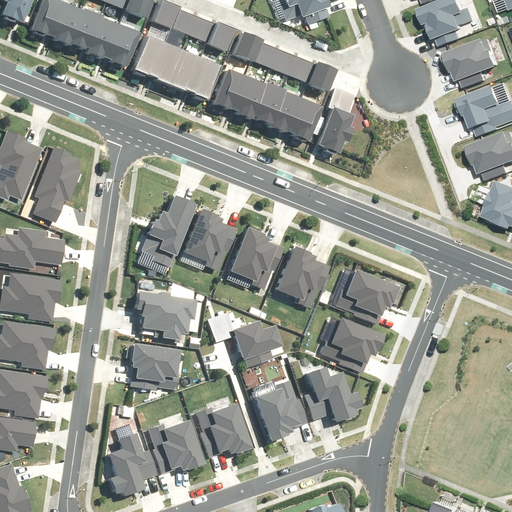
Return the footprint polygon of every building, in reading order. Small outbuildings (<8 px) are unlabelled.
[(4,0),(5,0),(0,13),(21,21),(28,0),(4,0)] [(51,0),(39,0),(28,29),(52,38),(65,5),(51,0)] [(126,0),(124,6),(122,9),(143,17),(149,0),(126,0)] [(162,0),(155,0),(148,19),(168,27),(169,25),(176,8),(177,6),(162,0)] [(283,0),(284,1),(279,3),(283,17),(296,13),(297,15),(303,13),(305,21),(325,14),(323,7),(326,6),(323,0),(283,0)] [(464,6),(462,0),(436,0),(420,5),(425,20),(428,19),(434,35),(437,34),(439,42),(459,35),(457,27),(462,25),(462,23),(474,19),(470,4),(464,6)] [(511,0),(503,0),(506,9),(511,6),(511,0)] [(65,5),(52,38),(75,47),(88,15),(65,5)] [(194,15),(176,8),(169,25),(187,32),(194,15)] [(88,15),(75,47),(99,56),(111,24),(88,15)] [(212,22),(194,15),(187,32),(205,39),(212,22)] [(213,21),(212,22),(205,39),(204,42),(224,50),(232,28),(213,21)] [(111,24),(99,56),(122,65),(135,33),(111,24)] [(239,31),(230,52),(251,60),(252,58),(258,41),(259,39),(239,31)] [(149,76),(163,43),(144,35),(131,68),(149,76)] [(491,50),(486,36),(447,50),(452,64),(455,63),(461,79),(463,78),(466,86),(486,79),(484,71),(489,69),(488,67),(501,63),(496,48),(491,50)] [(258,41),(252,58),(269,65),(276,48),(258,41)] [(168,83),(181,50),(163,43),(149,76),(168,83)] [(295,56),(276,48),(269,65),(288,73),(295,56)] [(186,90),(200,57),(181,50),(168,83),(186,90)] [(313,63),(295,56),(288,73),(306,80),(313,63)] [(205,98),(218,65),(200,57),(186,90),(205,98)] [(314,61),(313,63),(306,80),(305,83),(325,91),(334,69),(314,61)] [(210,101),(234,111),(248,76),(224,67),(210,101)] [(234,111),(258,120),(272,86),(248,76),(234,111)] [(476,125),(479,133),(498,126),(497,124),(511,118),(511,96),(505,99),(499,81),(458,96),(466,115),(468,114),(472,126),(476,125)] [(327,109),(315,140),(335,148),(339,139),(344,141),(350,127),(347,126),(352,112),(349,111),(356,93),(333,85),(325,107),(327,109)] [(258,120),(281,130),(295,96),(272,86),(258,120)] [(281,130),(305,140),(319,105),(295,96),(281,130)] [(475,163),(478,162),(481,171),(486,170),(489,178),(511,171),(508,162),(511,160),(511,127),(468,143),(475,163)] [(6,128),(0,141),(0,197),(6,200),(9,192),(20,197),(41,148),(24,141),(26,136),(6,128)] [(37,196),(30,214),(53,222),(62,197),(67,199),(78,169),(74,168),(78,158),(68,155),(69,151),(51,144),(31,194),(37,196)] [(511,184),(499,179),(485,214),(495,218),(495,219),(511,226),(511,184)] [(151,218),(138,249),(151,254),(149,257),(167,264),(194,202),(170,192),(162,209),(159,208),(154,219),(151,218)] [(198,210),(181,249),(202,258),(200,263),(214,269),(221,251),(225,252),(236,226),(198,210)] [(0,237),(0,260),(6,261),(5,265),(32,269),(34,258),(57,261),(61,239),(43,236),(44,230),(16,225),(15,235),(4,233),(3,238),(0,237)] [(245,229),(228,268),(249,277),(247,282),(261,288),(268,270),(272,271),(283,245),(245,229)] [(292,247),(275,286),(297,295),(294,300),(308,306),(316,288),(319,289),(330,263),(292,247)] [(331,304),(374,322),(382,303),(387,305),(396,283),(352,265),(343,287),(339,285),(331,304)] [(0,284),(0,308),(26,312),(25,317),(49,321),(52,301),(56,302),(59,278),(7,271),(5,285),(0,284)] [(139,315),(137,331),(176,337),(177,330),(183,331),(185,316),(189,317),(191,300),(135,292),(133,307),(137,308),(137,314),(139,315)] [(227,310),(205,317),(212,339),(231,333),(239,357),(243,355),(246,365),(272,356),(270,348),(280,344),(272,321),(258,326),(256,319),(232,327),(227,310)] [(317,354),(360,372),(368,352),(373,354),(382,333),(338,315),(329,337),(325,335),(317,354)] [(0,356),(20,359),(19,364),(43,368),(46,348),(50,349),(53,325),(1,318),(0,325),(0,356)] [(132,365),(129,384),(154,388),(154,386),(176,389),(178,373),(174,372),(177,347),(129,340),(127,357),(129,357),(128,364),(132,365)] [(361,407),(353,388),(344,392),(335,369),(321,375),(317,364),(301,371),(308,389),(300,392),(309,417),(324,412),(328,424),(354,414),(353,410),(361,407)] [(0,405),(14,407),(13,412),(37,416),(40,396),(44,397),(47,374),(0,367),(0,405)] [(284,428),(304,421),(289,378),(270,384),(271,388),(249,396),(264,440),(286,433),(284,428)] [(190,411),(204,455),(224,448),(226,453),(248,446),(233,401),(210,409),(209,405),(190,411)] [(0,447),(14,449),(15,443),(32,446),(36,419),(0,413),(0,447)] [(143,426),(157,470),(177,464),(179,469),(201,462),(187,417),(164,424),(163,421),(143,426)] [(112,473),(102,476),(108,496),(117,493),(118,497),(144,489),(140,477),(155,472),(147,446),(138,449),(133,430),(116,435),(119,446),(105,450),(112,473)] [(20,480),(15,482),(8,461),(0,464),(0,511),(24,511),(30,510),(20,480)] [(439,500),(434,511),(455,511),(457,510),(458,507),(439,500)] [(341,511),(338,503),(327,506),(325,501),(305,508),(306,511),(341,511)]
